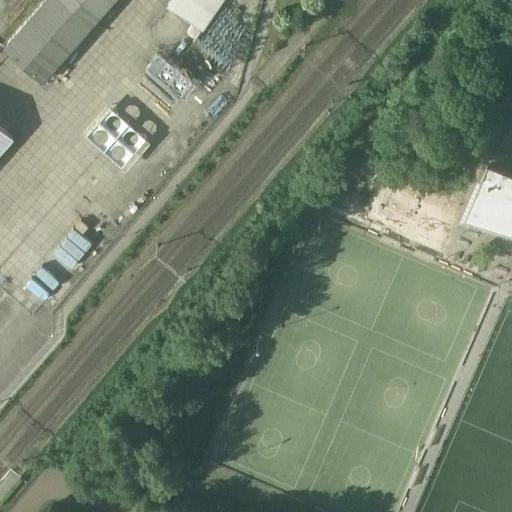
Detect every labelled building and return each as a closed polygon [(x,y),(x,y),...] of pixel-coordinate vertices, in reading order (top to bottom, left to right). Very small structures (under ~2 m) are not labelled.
[(44,78),(110,0),(44,0),(6,45),(44,78)] [(199,0),(219,10),(223,0),(199,0)] [(129,73),(161,113),(176,101),(144,61),(129,73)] [(511,88),(492,139),(511,147),(511,88)] [(466,100),(448,142),(458,146),(467,150),(484,107),(466,100)] [(130,160),(157,130),(133,108),(106,138),(130,160)] [(0,146),(11,134),(0,124),(0,146)] [(99,154),(90,166),(115,186),(124,174),(99,154)] [(511,175),(487,165),(463,220),(511,234),(511,175)] [(58,208),(75,224),(98,199),(80,183),(58,208)]
